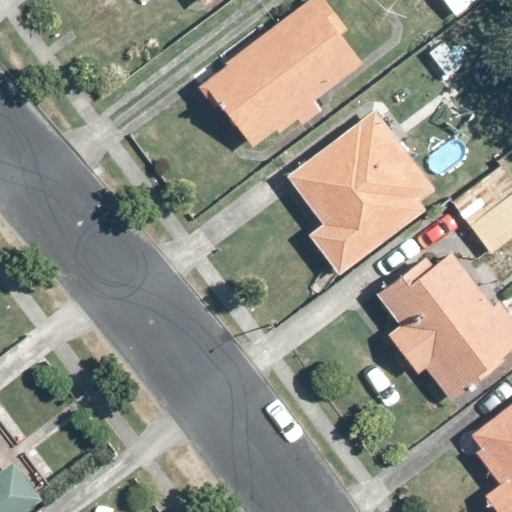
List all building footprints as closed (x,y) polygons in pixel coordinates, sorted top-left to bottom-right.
[(188,0),(196,9),(206,0),(188,0)] [(246,149),(290,116),(297,125),(317,109),(310,100),(358,63),(309,0),(300,0),(195,82),(246,149)] [(471,0),(439,0),(451,15),(471,0)] [(435,195),(369,109),(280,176),(316,222),(301,234),(332,274),(435,195)] [(511,232),(511,180),(500,164),(449,204),(487,252),(511,232)] [(380,336),(416,375),(423,368),(449,397),(511,340),(511,323),(437,241),(374,298),(396,322),(380,336)] [(511,511),(511,398),(461,436),(497,483),(479,496),(490,511),(511,511)] [(0,511),(14,511),(31,500),(0,458),(0,511)]
